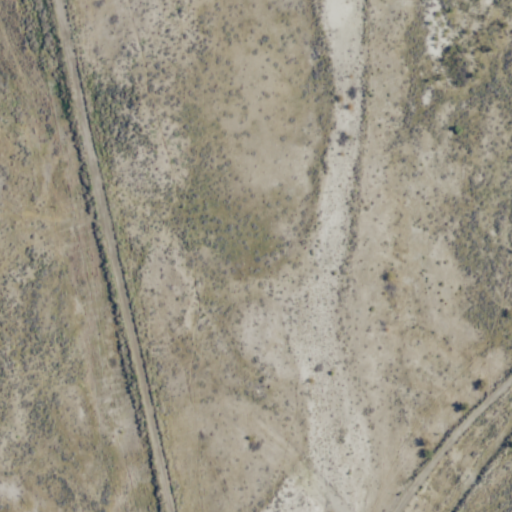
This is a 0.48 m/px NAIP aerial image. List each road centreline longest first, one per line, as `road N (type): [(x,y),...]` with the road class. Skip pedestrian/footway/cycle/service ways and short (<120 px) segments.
road 1 (track): [(43,0),(155,511)]
road 2 (track): [(383,511),(457,421),(511,370)]
